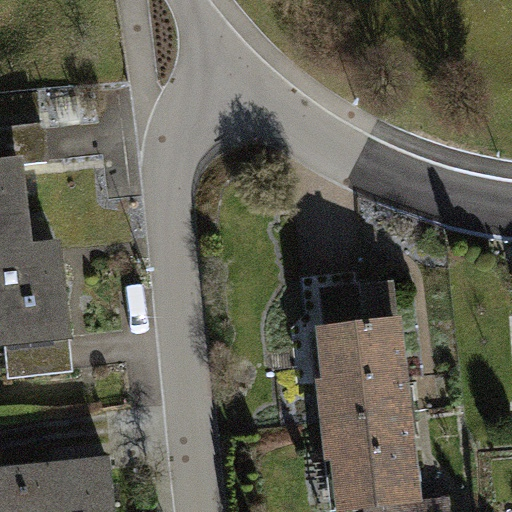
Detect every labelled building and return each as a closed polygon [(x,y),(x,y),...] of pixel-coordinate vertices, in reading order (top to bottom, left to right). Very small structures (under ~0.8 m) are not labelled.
[(0,246),(33,244),(26,153),(0,154),(0,246)] [(66,241),(33,244),(0,246),(0,343),(73,337),(66,241)] [(405,411),(391,287),(324,295),(328,329),(324,329),(330,378),(321,379),(326,420),(405,411)] [(367,511),(448,511),(447,500),(416,504),(405,411),(326,420),(331,461),(340,460),(346,509),(367,506),(367,511)] [(114,511),(110,460),(0,470),(0,511),(114,511)]
